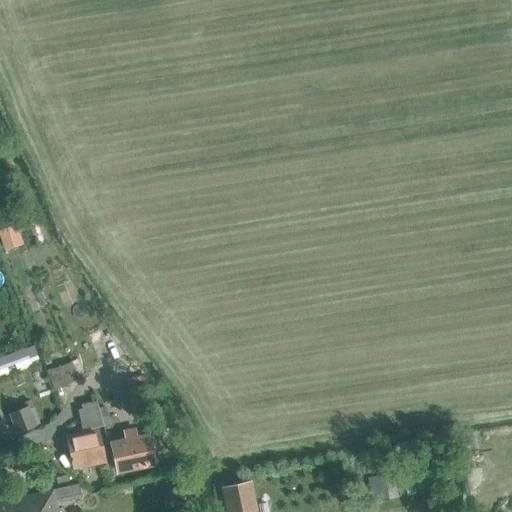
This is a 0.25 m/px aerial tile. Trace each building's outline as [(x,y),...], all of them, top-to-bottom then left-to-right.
[(35,219),(24,223),(32,246),(43,242),(35,219)] [(0,228),(0,240),(3,250),(21,243),(14,223),(0,228)] [(37,355),(33,345),(0,358),(0,374),(8,371),(7,367),(37,355)] [(149,385),(127,389),(132,418),(155,413),(149,385)] [(28,407),(9,414),(17,433),(36,426),(28,407)] [(101,418),(98,408),(83,411),(85,421),(101,418)] [(65,437),(73,468),(105,460),(97,429),(65,437)] [(148,435),(111,444),(118,471),(155,463),(148,435)] [(79,481),(55,487),(60,511),(85,505),(79,481)] [(58,511),(53,488),(0,500),(0,511),(58,511)]
